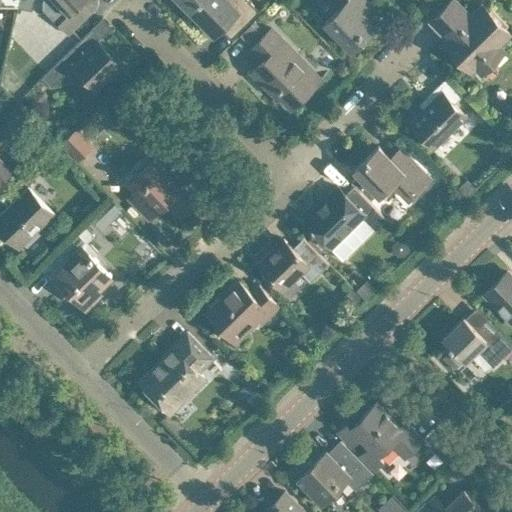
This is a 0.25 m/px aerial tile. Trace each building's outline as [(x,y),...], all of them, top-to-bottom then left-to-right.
[(68,33),(93,8),(97,5),(97,4),(98,3),(98,1),(98,0),(43,0),(43,7),(58,22),(57,23),(68,33)] [(181,0),(190,8),(197,0),(181,0)] [(197,0),(190,8),(213,32),(222,24),(233,35),(259,10),(249,0),(197,0)] [(368,0),(340,0),(343,3),(324,21),(351,49),(374,26),(362,14),(372,4),(368,0)] [(457,0),(449,0),(430,20),(447,37),(443,41),(472,71),(476,67),(481,72),(504,49),(500,44),(511,32),(482,2),(470,14),(457,0)] [(292,107),(317,81),(281,44),(285,41),(272,27),(250,48),(262,60),(251,70),(265,84),(267,82),(292,107)] [(123,64),(98,38),(84,52),(75,43),(41,76),(51,86),(74,63),(87,77),(79,84),(80,89),(87,96),(92,96),(98,90),(98,88),(123,64)] [(0,76),(0,97),(13,86),(2,74),(0,76)] [(433,101),(411,122),(433,145),(465,114),(454,103),(465,92),(448,75),(427,95),(433,101)] [(78,124),(94,138),(107,123),(91,109),(78,124)] [(93,143),(77,126),(61,142),(78,159),(93,143)] [(430,178),(406,153),(396,163),(378,145),(354,168),(380,194),(392,182),(409,199),(430,178)] [(144,181),(129,197),(149,218),(157,210),(159,212),(177,212),(180,216),(200,196),(185,181),(179,186),(153,159),(137,174),(144,181)] [(38,178),(28,167),(5,189),(16,200),(0,215),(0,225),(18,245),(53,212),(29,187),(38,178)] [(386,218),(354,185),(345,193),(337,185),(325,196),(328,199),(305,221),(331,247),(362,216),(375,229),(386,218)] [(84,224),(40,268),(59,286),(62,286),(65,283),(86,305),(101,290),(98,287),(112,274),(94,255),(98,251),(88,241),(94,234),(84,224)] [(284,238),(258,263),(284,288),(301,271),(310,281),(329,262),(303,236),(292,246),(284,238)] [(511,274),(509,272),(486,294),(511,321),(511,274)] [(240,280),(207,312),(237,342),(260,320),(261,321),(279,303),(260,283),(251,291),(240,280)] [(184,291),(197,305),(205,298),(191,284),(184,291)] [(511,346),(511,342),(489,319),(477,330),(464,316),(443,336),(465,359),(476,348),(492,365),(511,346)] [(167,358),(142,383),(171,412),(206,377),(199,370),(212,356),(187,330),(164,354),(167,358)] [(356,413),(338,431),(351,445),(360,436),(370,445),(360,454),(374,468),(384,458),(381,455),(392,444),(405,457),(423,438),(406,421),(401,425),(376,401),(360,417),(356,413)] [(372,473),(358,459),(341,441),(329,452),(327,449),(298,478),(321,502),(346,478),(356,489),(372,473)] [(393,488),(408,499),(417,488),(403,476),(393,488)] [(487,511),(464,488),(446,505),(435,495),(417,511),(487,511)] [(271,511),(306,511),(285,490),(267,507),(271,511)]
